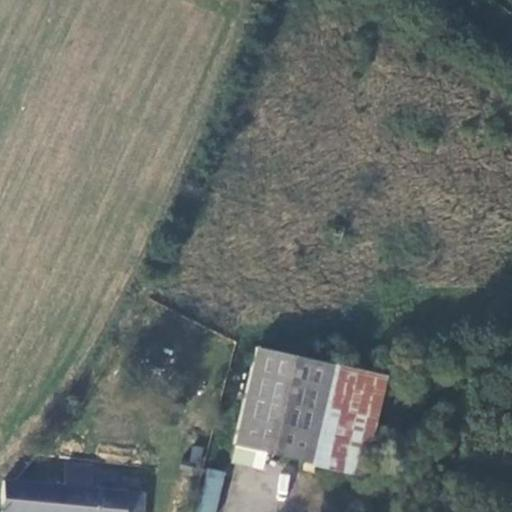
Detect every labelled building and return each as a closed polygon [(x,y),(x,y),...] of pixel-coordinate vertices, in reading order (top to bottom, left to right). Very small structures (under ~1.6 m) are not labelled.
[(332,363),(256,344),(232,441),(264,449),(307,460),(332,363)] [(381,375),(332,363),(307,460),(356,472),(381,375)] [(264,449),(232,441),(228,454),(260,462),(264,449)] [(59,484),(3,479),(0,502),(0,511),(134,511),(137,491),(120,489),(85,487),(86,463),(62,461),(59,484)] [(204,468),(198,511),(217,511),(223,470),(204,468)]
